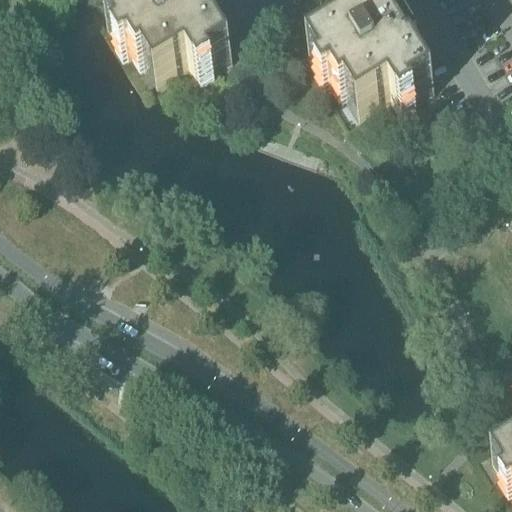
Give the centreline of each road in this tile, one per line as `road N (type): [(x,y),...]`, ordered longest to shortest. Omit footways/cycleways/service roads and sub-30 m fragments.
road 1 (primary): [(402,511),(246,400),(72,301),(0,241)]
road 2 (primary): [(0,280),(127,365),(307,468),(362,511)]
road 3 (residential): [(511,154),(416,0)]
